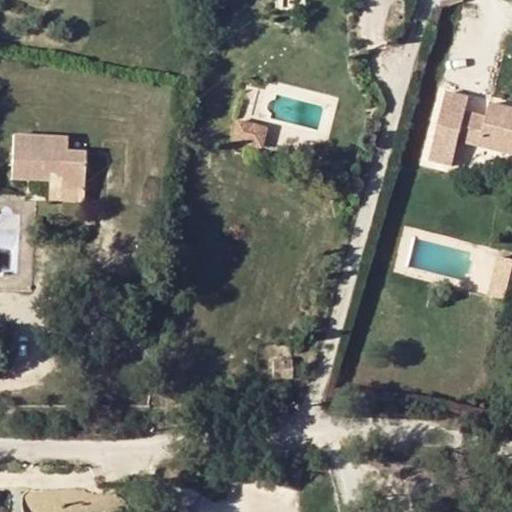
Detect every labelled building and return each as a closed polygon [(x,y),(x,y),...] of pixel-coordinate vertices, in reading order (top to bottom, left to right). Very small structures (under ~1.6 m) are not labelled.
[(480,137),(500,143),(498,153),(511,156),(511,110),(489,105),(485,119),(464,113),(467,101),(446,96),(430,162),(450,167),(455,143),(477,148),(480,137)] [(266,128),(237,121),(233,140),(262,147),(266,128)] [(46,190),(81,190),(81,154),(60,154),(60,137),(6,136),(6,182),(46,184),(46,190)] [(480,137),(477,148),(498,153),(500,143),(480,137)] [(81,190),(46,190),(46,204),(80,205),(81,190)] [(499,291),(511,295),(511,291),(511,265),(505,264),(499,291)] [(508,305),(511,295),(499,291),(496,301),(508,305)] [(89,304),(89,324),(124,324),(124,305),(120,305),(106,304),(89,304)] [(273,362),(274,379),(290,378),(290,362),(273,362)] [(83,394),(82,407),(95,407),(95,395),(83,394)]
